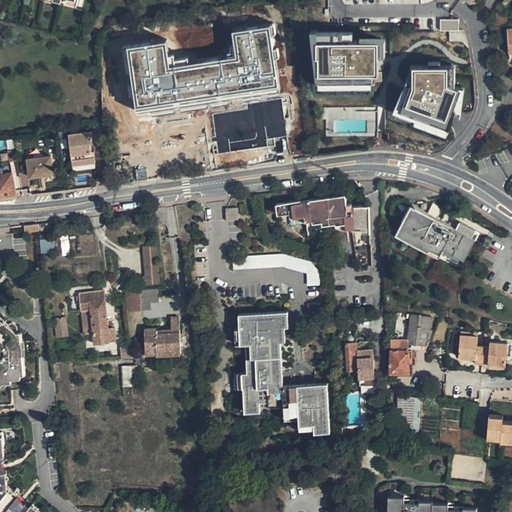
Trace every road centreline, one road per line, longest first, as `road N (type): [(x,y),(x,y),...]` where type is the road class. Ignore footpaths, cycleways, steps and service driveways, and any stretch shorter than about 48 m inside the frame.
road 1 (tertiary): [(0,211),(356,162),(436,175)]
road 2 (unknown): [(0,234),(8,268),(39,298),(49,393),(36,413),(47,495),(73,511)]
road 3 (residential): [(436,175),(484,118),(478,27)]
